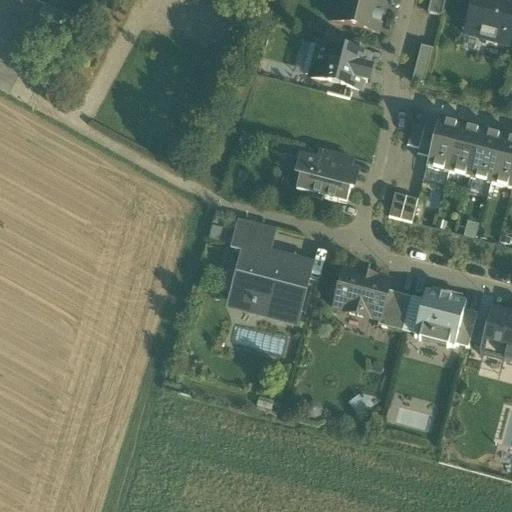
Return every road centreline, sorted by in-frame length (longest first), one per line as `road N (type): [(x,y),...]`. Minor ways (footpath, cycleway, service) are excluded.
road 1 (track): [(118,511),(212,205)]
road 2 (residential): [(356,251),(413,0)]
road 3 (residential): [(356,251),(511,290)]
road 4 (residential): [(212,205),(333,237),(356,251)]
